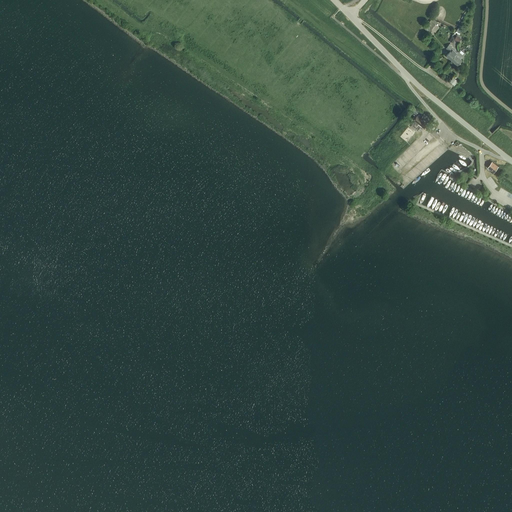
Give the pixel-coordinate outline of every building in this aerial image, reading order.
[(434,27),(429,22),(424,28),(429,32),(434,27)] [(447,55),(452,60),(452,59),(456,54),(457,51),(456,50),(452,46),(450,44),(446,48),(450,51),(447,55)] [(452,59),(452,60),(454,62),(454,63),(457,65),(458,64),(458,65),(462,59),(460,58),(463,55),(459,51),(458,52),(457,51),(456,54),(452,59)] [(427,122),(430,119),(424,114),(421,117),(427,122)] [(414,119),(418,122),(424,128),(427,124),(417,116),(414,119)] [(488,167),(494,172),(495,172),(499,166),(492,161),(488,167)]
